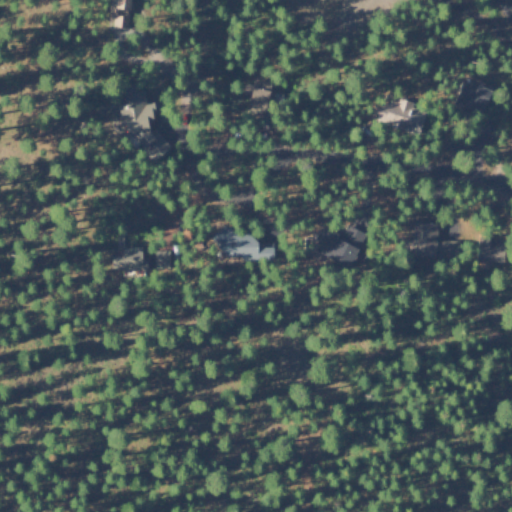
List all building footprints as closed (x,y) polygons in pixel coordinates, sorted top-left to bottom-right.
[(450,104),(477,114),(486,89),(459,79),(450,104)] [(377,102),(372,120),(415,133),(423,108),(387,97),(385,104),(377,102)] [(139,134),(142,156),(159,154),(152,103),(118,108),(121,136),(139,134)] [(408,255),(434,256),(435,222),(409,221),(408,255)] [(307,250),(348,265),(356,242),(315,227),(307,250)] [(266,258),(268,237),(212,232),(210,253),(266,258)] [(107,271),(145,271),(145,258),(138,257),(139,246),(119,246),(119,254),(108,254),(107,271)]
